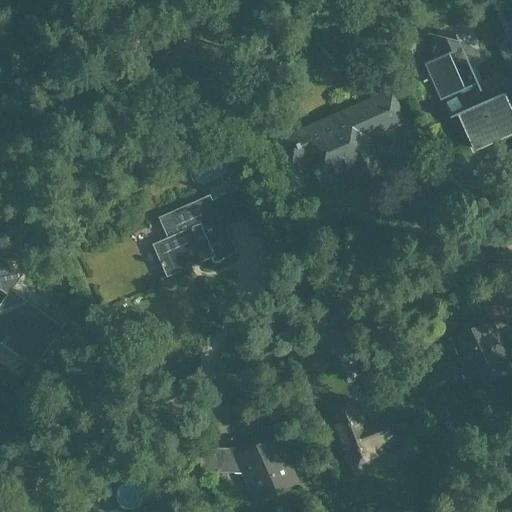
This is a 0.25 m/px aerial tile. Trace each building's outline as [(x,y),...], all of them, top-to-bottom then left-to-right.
[(168,35),(177,49),(165,56),(174,69),(186,61),(187,61),(200,52),(192,38),(188,41),(180,28),(168,35)] [(463,44),(461,44),(457,35),(455,36),(459,43),(453,41),(448,41),(442,41),(438,44),(435,48),(433,53),(434,59),(435,62),(427,66),(441,99),(459,91),(467,109),(458,114),(458,115),(459,115),(474,150),(511,133),(511,115),(503,96),(510,93),(511,96),(511,46),(501,51),(511,75),(511,76),(505,80),(503,76),(492,82),(493,85),(481,90),(470,66),(475,65),(477,63),(479,61),(480,58),(479,56),(478,53),(476,51),(472,49),(463,44)] [(17,36),(0,42),(0,57),(7,77),(30,68),(17,36)] [(311,157),(322,183),(353,170),(359,183),(385,171),(369,136),(406,120),(395,96),(365,109),(363,104),(314,126),(313,124),(281,139),(293,165),(311,157)] [(211,257),(214,262),(235,253),(223,225),(251,213),(241,189),(211,203),(209,197),(160,219),(169,239),(155,246),(168,276),(211,257)] [(0,257),(0,289),(9,296),(0,307),(0,341),(35,367),(63,328),(12,291),(24,275),(0,257)] [(493,321),(452,340),(465,367),(479,360),(483,368),(479,369),(485,382),(511,368),(511,350),(507,354),(497,333),(499,332),(493,321)] [(385,415),(364,423),(360,412),(359,412),(355,401),(332,410),(336,420),(334,421),(346,450),(343,451),(350,468),(400,448),(405,460),(421,453),(411,428),(395,434),(397,438),(394,439),(385,415)] [(258,438),(249,449),(215,448),(215,473),(247,473),(258,498),(296,481),(286,460),(290,454),(279,445),(276,439),(266,444),(258,438)]
